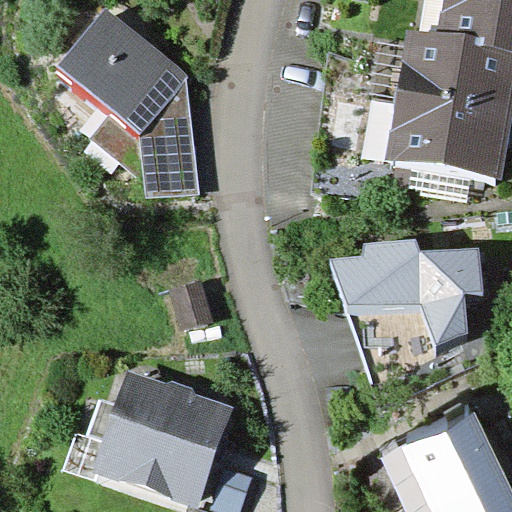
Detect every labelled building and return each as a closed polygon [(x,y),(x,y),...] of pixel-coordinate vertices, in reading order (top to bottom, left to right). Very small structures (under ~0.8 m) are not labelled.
[(511,63),(511,0),(462,0),(453,58),(408,50),(403,78),(394,131),(389,163),(492,180),(511,64),(511,63)] [(115,9),(63,68),(145,140),(197,81),(115,9)] [(394,267),(362,271),(367,313),(444,304),(450,351),(483,347),(477,300),(492,299),(486,256),(440,261),(439,248),(393,254),(394,267)] [(206,269),(188,274),(198,311),(216,306),(206,269)] [(223,414),(151,390),(122,478),(194,502),(223,414)] [(511,511),(511,472),(484,408),(422,435),(456,511),(511,511)] [(224,467),(209,511),(240,511),(252,477),(224,467)]
